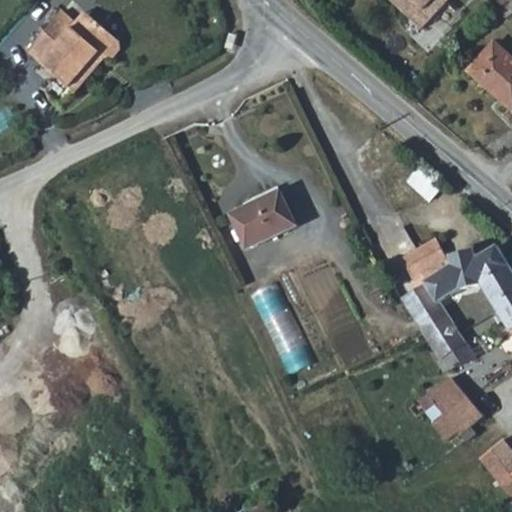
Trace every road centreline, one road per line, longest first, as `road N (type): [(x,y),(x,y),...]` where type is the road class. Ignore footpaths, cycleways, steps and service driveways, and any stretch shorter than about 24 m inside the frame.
road 1 (unclassified): [(303,35),(240,76),(0,188)]
road 2 (tertiary): [(303,35),(511,214)]
